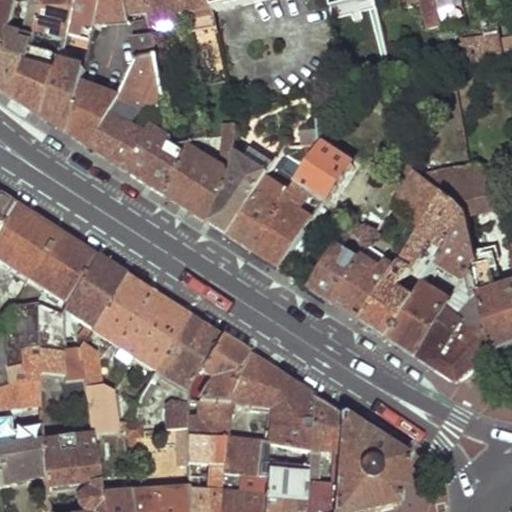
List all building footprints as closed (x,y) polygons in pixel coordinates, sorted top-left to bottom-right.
[(41,0),(29,0),(25,21),(35,24),(41,0)] [(41,0),(35,24),(34,31),(65,38),(68,25),(74,0),(41,0)] [(74,0),(68,25),(91,30),(92,27),(93,22),(97,0),(74,0)] [(97,0),(93,22),(126,20),(126,18),(125,13),(147,9),(145,0),(97,0)] [(148,14),(149,22),(185,15),(182,0),(145,0),(147,9),(148,14)] [(182,0),(185,15),(212,9),(210,0),(182,0)] [(210,0),(212,9),(213,11),(263,0),(210,0)] [(327,0),(331,26),(343,25),(339,0),(327,0)] [(433,4),(432,0),(419,0),(426,31),(438,29),(434,10),(433,4)] [(433,4),(434,10),(451,6),(449,0),(443,0),(443,2),(433,4)] [(0,52),(2,44),(4,31),(9,3),(0,4),(0,52)] [(147,9),(125,13),(126,18),(148,14),(147,9)] [(185,15),(149,22),(151,28),(187,21),(185,15)] [(24,35),(4,31),(2,44),(21,48),(24,35)] [(32,37),(30,44),(61,51),(65,38),(34,31),(32,37)] [(0,92),(4,95),(15,102),(27,56),(30,44),(32,37),(24,35),(21,48),(2,44),(0,52),(0,92)] [(165,100),(153,37),(128,41),(133,67),(121,91),(127,94),(128,100),(123,110),(137,117),(152,125),(165,100)] [(498,46),(496,38),(477,42),(481,64),(500,61),(498,46)] [(511,58),(511,42),(498,46),(500,61),(511,58)] [(27,56),(58,65),(61,51),(30,44),(27,56)] [(461,52),(443,55),(446,70),(464,68),(461,52)] [(58,65),(27,56),(15,102),(29,112),(43,120),(58,65)] [(82,71),(58,65),(43,120),(55,128),(67,136),(79,84),(82,71)] [(390,81),(387,66),(378,70),(378,75),(363,80),(364,86),(390,81)] [(106,119),(116,100),(79,84),(67,136),(78,143),(128,175),(145,140),(130,132),(106,119)] [(127,94),(121,91),(116,100),(106,119),(130,132),(137,117),(123,110),(128,100),(127,94)] [(211,140),(205,112),(199,115),(201,126),(171,131),(175,148),(189,145),(211,140)] [(306,194),(320,204),(324,206),(350,165),(329,152),(326,123),(318,124),(319,135),(320,149),(309,166),(295,186),(306,194)] [(240,132),(239,126),(224,127),(217,177),(185,155),(164,199),(186,213),(207,227),(211,219),(230,186),(236,154),(240,132)] [(189,145),(175,148),(149,132),(145,140),(128,175),(146,187),(164,199),(185,155),(189,145)] [(319,135),(304,136),(305,150),(320,149),(319,135)] [(275,165),(250,149),(244,159),(269,176),(275,165)] [(305,150),(303,150),(298,159),(309,166),(320,149),(305,150)] [(267,178),(269,176),(244,159),(236,154),(230,186),(211,219),(232,233),(258,193),(267,178)] [(476,169),(418,181),(439,199),(461,214),(461,218),(499,210),(493,177),(476,169)] [(410,176),(398,197),(426,218),(439,199),(418,181),(410,176)] [(290,193),(267,178),(258,193),(281,207),(290,193)] [(308,222),(295,213),(306,194),(295,186),(290,193),(281,207),(249,254),(263,263),(276,272),(278,270),(303,229),(308,222)] [(398,197),(390,192),(386,200),(370,189),(349,223),(372,237),(390,211),(398,197)] [(281,207),(258,193),(232,233),(227,240),(239,247),(249,254),(281,207)] [(0,227),(13,206),(6,202),(0,197),(0,227)] [(398,197),(390,211),(418,231),(426,218),(398,197)] [(386,342),(413,301),(399,292),(429,247),(443,254),(462,225),(461,218),(461,214),(439,199),(426,218),(418,231),(393,272),(360,326),(374,334),(386,342)] [(13,206),(0,227),(0,265),(28,282),(58,235),(36,221),(13,206)] [(511,215),(501,217),(511,271),(511,215)] [(217,233),(227,240),(232,233),(211,219),(207,227),(217,233)] [(443,254),(435,268),(460,285),(468,273),(472,267),(469,253),(462,225),(443,254)] [(28,282),(44,292),(73,245),(58,235),(28,282)] [(73,245),(44,292),(66,307),(95,259),(77,247),(73,245)] [(511,350),(511,283),(489,288),(488,282),(486,282),(482,263),(488,263),(486,250),(469,253),(472,267),(468,273),(474,298),(478,322),(494,358),(505,353),(510,351),(511,350)] [(330,306),(355,265),(332,251),(306,287),(304,290),(317,298),(330,306)] [(360,326),(393,272),(387,268),(389,265),(364,251),(355,265),(330,306),(345,316),(360,326)] [(66,307),(64,313),(90,330),(125,279),(110,269),(95,259),(66,307)] [(90,330),(115,347),(149,294),(137,286),(125,279),(90,330)] [(447,305),(421,289),(413,301),(386,342),(400,352),(414,361),(444,310),(447,305)] [(115,347),(152,370),(186,318),(168,306),(149,294),(115,347)] [(478,322),(474,298),(459,319),(444,310),(414,361),(450,384),(461,382),(477,369),(481,365),(494,358),(478,322)] [(62,344),(64,318),(38,302),(12,308),(0,327),(0,390),(12,388),(8,371),(41,364),(41,349),(62,344)] [(186,318),(152,370),(186,392),(219,339),(203,328),(186,318)] [(233,348),(219,339),(186,392),(187,407),(225,407),(247,357),(233,348)] [(41,364),(41,377),(62,373),(62,352),(62,344),(41,349),(41,364)] [(115,435),(110,394),(98,388),(93,352),(81,344),(77,353),(80,382),(83,401),(88,433),(88,437),(115,435)] [(62,373),(62,382),(80,382),(77,353),(62,352),(62,373)] [(247,357),(225,407),(271,414),(267,450),(309,456),(309,453),(314,400),(301,392),(268,371),(247,357)] [(0,408),(40,400),(41,377),(41,364),(8,371),(12,388),(0,390),(0,408)] [(80,382),(62,382),(61,402),(83,401),(80,382)] [(327,409),(314,400),(309,453),(320,453),(331,454),(338,455),(340,417),(327,409)] [(187,429),(187,407),(164,410),(166,431),(187,429)] [(225,407),(187,407),(187,429),(187,444),(222,445),(225,407)] [(335,487),(333,511),(385,511),(397,509),(408,461),(340,417),(338,455),(337,466),(335,487)] [(40,444),(40,429),(0,436),(0,487),(40,481),(40,444)] [(40,481),(42,493),(86,484),(87,492),(82,505),(91,510),(90,511),(100,511),(97,494),(92,463),(88,437),(88,433),(40,444),(40,481)] [(88,437),(92,463),(125,461),(121,434),(115,435),(88,437)] [(222,445),(187,444),(186,470),(204,471),(221,471),(222,445)] [(221,471),(220,481),(256,485),(260,449),(222,445),(221,471)] [(333,511),(335,487),(318,486),(320,453),(309,453),(309,456),(308,466),(303,511),(333,511)] [(303,511),(308,466),(267,462),(264,497),(255,496),(253,511),(303,511)] [(220,481),(221,471),(204,471),(202,493),(219,494),(220,481)] [(187,490),(128,493),(130,511),(187,511),(187,492),(187,490)] [(217,511),(219,494),(202,493),(187,492),(187,511),(217,511)] [(130,511),(128,493),(97,494),(100,511),(130,511)] [(253,511),(255,496),(219,494),(217,511),(253,511)]
